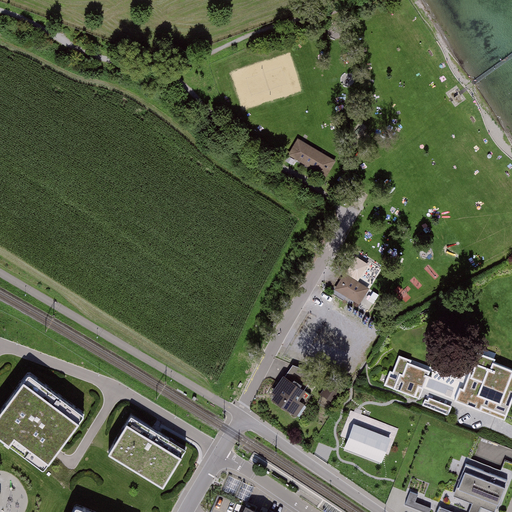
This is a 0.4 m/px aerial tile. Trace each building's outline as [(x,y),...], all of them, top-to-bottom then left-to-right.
[(300,143),(293,153),(325,172),(332,162),(300,143)] [(365,290),(346,278),(339,288),(359,300),(365,290)] [(374,292),(369,301),(375,305),(380,295),(374,292)] [(410,365),(396,359),(386,385),(414,397),(418,387),(423,388),(428,375),(409,368),(410,365)] [(483,406),(507,415),(511,403),(511,368),(494,362),(491,369),(474,363),(464,389),(461,388),(456,400),(481,410),(483,406)] [(316,374),(293,365),(276,390),(279,392),(274,400),(297,416),(304,405),(298,400),(316,374)] [(85,412),(24,370),(0,404),(0,436),(46,469),(57,454),(85,412)] [(338,392),(329,387),(324,395),(332,401),(338,392)] [(452,405),(430,397),(429,400),(425,399),(423,407),(448,416),(452,405)] [(166,485),(187,450),(143,423),(128,413),(106,449),(166,485)] [(390,439),(354,425),(345,447),(382,461),(390,439)] [(456,495),(474,502),(470,511),(450,511),(439,507),(437,511),(477,511),(480,504),(497,511),(509,480),(468,464),(456,495)] [(422,511),(429,511),(431,507),(416,502),(419,494),(411,491),(405,505),(422,511)]
